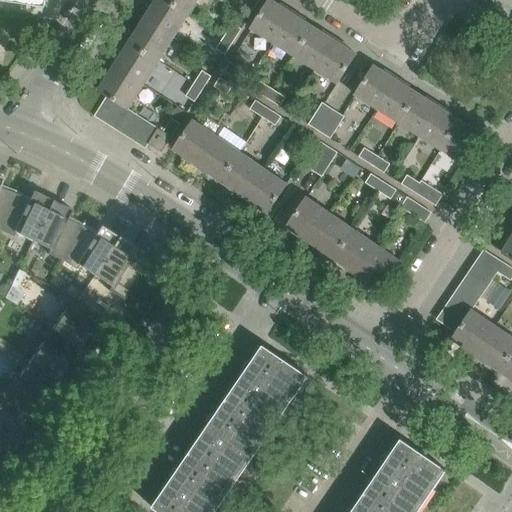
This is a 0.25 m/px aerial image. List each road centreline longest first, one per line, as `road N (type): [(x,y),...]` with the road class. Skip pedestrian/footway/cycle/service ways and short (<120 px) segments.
road 1 (residential): [(225,253),(63,484),(31,507)]
road 2 (residential): [(374,354),(511,141)]
road 3 (unclassified): [(225,253),(129,188),(19,133)]
road 4 (unclassified): [(374,354),(225,253)]
road 5 (residential): [(320,511),(409,378)]
road 6 (residential): [(19,133),(94,0)]
road 7 (residential): [(427,0),(395,39),(321,0)]
road 8 (unclassified): [(511,448),(409,378)]
